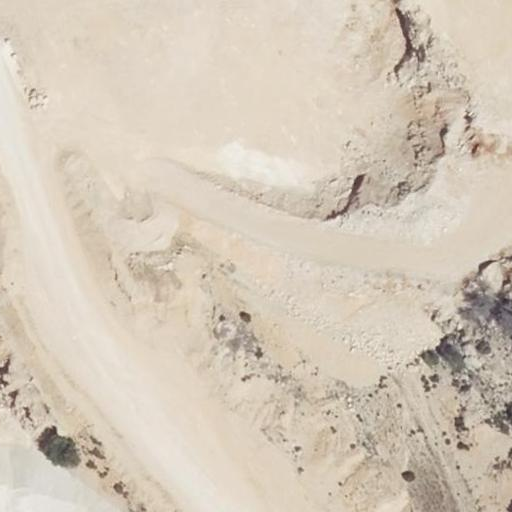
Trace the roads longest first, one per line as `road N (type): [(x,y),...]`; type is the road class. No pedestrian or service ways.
road 1 (track): [(9,140),(56,130),(95,138),(233,220),(418,262),(457,256),(493,230),(511,189)]
road 2 (track): [(218,511),(143,425),(77,319),(0,114)]
